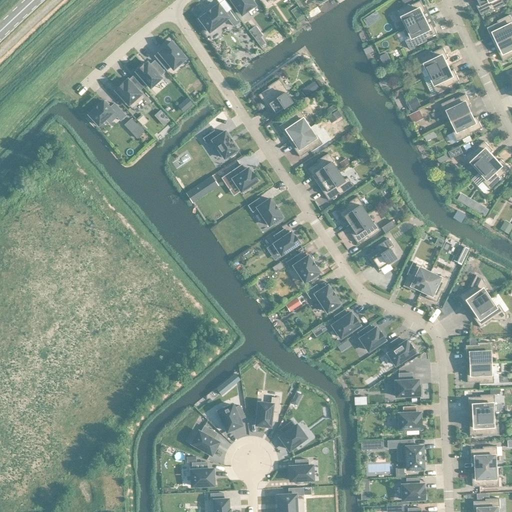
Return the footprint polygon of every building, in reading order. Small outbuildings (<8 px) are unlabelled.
[(234,0),(233,1),(246,19),(258,10),(256,6),(261,2),(259,0),(234,0)] [(501,0),(479,0),(479,1),(482,6),(479,8),(484,19),(495,14),(496,16),(508,10),(504,0),(502,1),(501,0)] [(406,23),(410,32),(411,32),(429,23),(426,18),(429,16),(424,5),(413,10),(412,9),(400,15),(404,24),(406,23)] [(230,19),(222,9),(203,23),(204,25),(203,26),(207,32),(209,31),(213,37),(232,23),(238,31),(244,26),(235,15),(230,19)] [(301,12),(295,15),(303,27),(309,23),(301,12)] [(499,42),(502,48),(511,42),(511,20),(500,26),(501,27),(490,32),(496,44),(499,42)] [(411,32),(410,32),(408,33),(413,43),(409,45),(413,54),(430,46),(429,44),(440,39),(435,27),(431,29),(429,23),(411,32)] [(265,42),(260,45),(265,51),(269,48),(265,42)] [(511,42),(502,48),(504,53),(501,55),(507,66),(511,63),(511,42)] [(175,71),(177,73),(189,63),(175,46),(167,53),(168,53),(164,57),(166,60),(161,64),(170,75),(175,71)] [(429,70),(433,79),(451,70),(449,65),(452,63),(446,52),(436,57),(435,56),(422,62),(427,71),(429,70)] [(390,58),(384,61),(388,69),(394,66),(390,58)] [(415,61),(408,64),(411,70),(418,67),(415,61)] [(147,70),(140,76),(154,92),(165,83),(163,81),(168,76),(159,66),(154,70),(151,67),(148,71),(147,70)] [(451,70),(433,79),(438,88),(436,89),(440,99),(453,92),(452,91),(463,86),(457,74),(454,76),(451,70)] [(136,113),(147,102),(142,96),(147,92),(137,81),(132,85),(127,89),(127,88),(119,94),(136,113)] [(262,100),(272,115),(276,113),(279,118),(296,107),(290,98),(292,97),(283,84),(271,91),(272,93),(262,100)] [(312,90),(306,94),(311,100),(316,97),(312,90)] [(451,117),(456,126),(474,117),(471,112),(474,110),(469,99),(458,104),(457,102),(445,109),(449,118),(451,117)] [(419,101),(411,105),(415,115),(424,110),(419,101)] [(191,103),(188,106),(193,111),(197,108),(191,103)] [(103,130),(117,117),(124,125),(130,120),(118,108),(114,112),(107,106),(93,119),(94,121),(92,122),(97,127),(99,126),(103,130)] [(337,110),(330,115),(332,119),(339,114),(337,110)] [(293,139),(296,144),(313,133),(307,124),(309,123),(304,115),(292,122),(293,124),(283,131),(290,141),(293,139)] [(422,115),(413,120),(415,125),(425,120),(422,115)] [(341,116),(333,121),(336,127),(344,121),(341,116)] [(474,117),(456,126),(460,135),(456,137),(460,146),(475,139),(474,138),(485,133),(480,121),(476,123),(474,117)] [(146,119),(141,124),(147,130),(152,126),(146,119)] [(135,123),(132,126),(136,131),(133,134),(141,143),(147,137),(135,123)] [(313,133),(296,144),(300,149),(297,151),(304,162),(314,155),(315,156),(327,149),(321,140),(319,142),(313,133)] [(228,163),(234,159),(235,161),(241,157),(240,155),(241,154),(229,136),(221,141),(218,136),(207,143),(211,149),(217,145),(228,163)] [(476,168),(483,175),(498,162),(493,157),(496,155),(488,146),(479,154),(478,152),(467,162),(474,169),(476,168)] [(322,182),(325,187),(342,176),(336,167),(338,166),(333,158),(321,166),(322,167),(312,174),(319,184),(322,182)] [(498,162),(483,175),(484,176),(475,184),(488,199),(505,183),(504,181),(511,173),(511,172),(504,164),(502,166),(498,162)] [(350,163),(344,168),(347,172),(353,167),(350,163)] [(252,173),(249,175),(246,170),(228,181),(232,187),(237,184),(245,196),(246,195),(248,197),(253,193),(252,191),(262,185),(256,177),(255,178),(252,173)] [(342,176),(325,187),(329,192),(326,194),(333,205),(343,198),(344,200),(357,190),(352,182),(348,185),(342,176)] [(216,181),(191,198),(197,207),(222,190),(216,181)] [(464,199),(461,204),(478,214),(481,209),(464,199)] [(351,225),(354,231),(371,219),(365,211),(367,209),(361,201),(350,209),(351,210),(341,217),(348,227),(351,225)] [(286,222),(274,203),(266,209),(263,203),(252,210),(256,216),(261,213),(273,230),(278,227),(280,229),(286,225),(284,223),(286,222)] [(371,219),(354,231),(357,236),(355,238),(362,248),(372,241),(372,243),(384,235),(379,227),(377,228),(371,219)] [(386,233),(389,238),(400,231),(396,225),(386,233)] [(288,234),(278,241),(281,246),(278,248),(285,260),(303,248),(299,240),(298,241),(295,237),(292,239),(288,234)] [(392,243),(379,252),(380,253),(370,260),(377,271),(379,269),(383,274),(400,263),(394,254),(398,251),(392,243)] [(465,250),(458,265),(465,269),(472,254),(465,250)] [(304,258),(290,267),(294,273),(298,271),(309,287),(314,283),(316,285),(322,281),(320,279),(323,277),(312,260),(308,263),(304,258)] [(420,293),(425,295),(434,277),(425,273),(426,271),(417,266),(410,279),(412,280),(407,291),(418,296),(420,293)] [(285,267),(277,272),(280,277),(287,271),(285,267)] [(434,277),(425,295),(431,298),(429,301),(441,307),(446,296),(447,297),(454,284),(444,280),(443,282),(434,277)] [(473,309),(477,314),(493,303),(487,295),(491,292),(486,284),(487,283),(480,280),(475,291),(476,292),(463,301),(470,311),(473,309)] [(338,315),(344,311),(342,309),(344,308),(332,290),(324,295),(320,290),(310,297),(314,303),(319,299),(331,317),(336,313),(338,315)] [(301,303),(295,306),(300,312),(305,309),(301,303)] [(493,303),(477,314),(480,319),(477,321),(484,332),(496,323),(497,324),(497,325),(510,324),(509,317),(508,317),(503,309),(499,312),(493,303)] [(337,330),(345,342),(364,329),(359,321),(358,322),(355,318),(352,320),(348,314),(338,321),(341,327),(337,330)] [(364,343),(373,355),(389,344),(384,336),(383,337),(380,333),(377,335),(373,329),(361,338),(365,343),(364,343)] [(403,342),(390,350),(394,356),(391,358),(399,370),(419,357),(414,349),(413,349),(410,345),(407,348),(403,342)] [(474,362),(474,368),(494,368),(494,357),(496,357),(496,347),(481,348),(482,349),(470,350),(470,363),(474,362)] [(494,368),(474,368),(474,375),(471,375),(471,387),(483,387),(483,389),(497,388),(497,378),(495,378),(494,368)] [(239,378),(220,393),(225,400),(244,384),(239,378)] [(416,378),(403,378),(403,385),(399,386),(400,401),(424,400),(423,390),(422,390),(422,384),(416,385),(416,378)] [(476,414),(477,421),(497,420),(496,409),(499,409),(498,399),(495,399),(484,400),(484,401),(472,402),(473,415),(476,414)] [(263,408),(260,429),(262,430),(263,430),(267,430),(267,431),(268,431),(268,430),(270,430),(274,431),(274,428),(275,425),(281,426),(283,403),(276,402),(275,409),(263,408)] [(245,430),(243,424),(249,422),(244,410),(238,413),(236,409),(222,416),(226,425),(224,426),(228,433),(229,432),(231,436),(233,435),(233,436),(234,435),(238,433),(239,433),(239,432),(245,430)] [(407,418),(403,418),(404,434),(426,433),(425,423),(424,423),(424,417),(420,418),(420,411),(407,412),(407,418)] [(497,420),(477,421),(477,427),(473,427),(474,439),(486,439),(486,441),(502,440),(502,430),(497,430),(497,420)] [(296,425),(284,434),(288,439),(285,441),(284,442),(287,445),(288,447),(288,448),(289,448),(292,452),(291,453),(292,453),(293,454),(310,443),(300,430),(300,431),(296,425)] [(221,438),(208,431),(205,437),(203,436),(196,448),(215,459),(216,458),(217,458),(216,457),(219,453),(219,454),(220,453),(219,452),(222,447),(217,444),(221,438)] [(425,473),(427,473),(426,450),(417,451),(417,444),(392,446),(392,453),(410,452),(411,474),(418,474),(418,476),(426,475),(425,473)] [(387,446),(365,447),(366,454),(387,453),(387,446)] [(479,466),(479,472),(499,471),(499,461),(501,461),(500,451),(486,452),(487,453),(475,454),(475,466),(479,466)] [(294,477),(294,478),(295,483),(294,483),(294,484),(295,484),(295,485),(317,484),(316,470),(312,471),(312,464),(299,465),(300,471),(297,471),(294,472),(294,476),(294,477)] [(196,475),(195,475),(196,491),(217,489),(217,488),(218,488),(218,487),(217,487),(217,482),(218,482),(218,481),(217,481),(217,478),(217,474),(214,474),(211,474),(211,467),(196,468),(196,475)] [(499,471),(479,472),(479,479),(476,479),(476,491),(488,491),(488,492),(502,492),(502,482),(500,482),(499,471)] [(408,473),(400,473),(400,482),(409,481),(408,473)] [(410,483),(411,490),(406,490),(407,504),(429,503),(428,494),(427,494),(427,489),(423,489),(423,483),(410,483)] [(307,493),(293,493),(293,500),(282,500),(282,511),(300,511),(300,500),(308,500),(307,493)] [(227,504),(226,498),(214,499),(214,506),(218,506),(218,511),(232,511),(232,504),(227,504)] [(503,511),(503,503),(489,504),(489,505),(477,506),(477,511),(503,511)]
